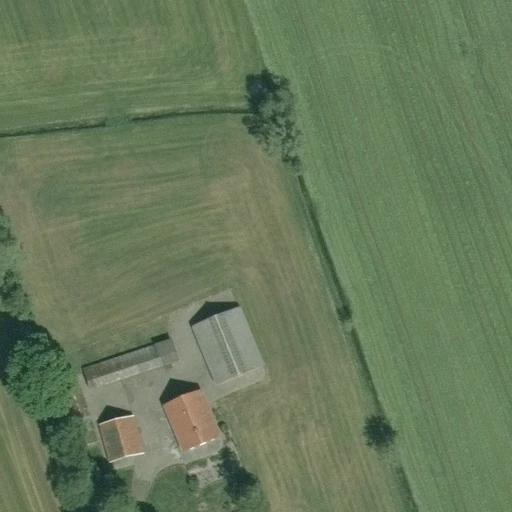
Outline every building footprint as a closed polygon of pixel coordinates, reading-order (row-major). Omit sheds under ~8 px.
[(216,386),(265,366),(241,307),(192,327),(216,386)] [(90,391),(163,367),(164,370),(172,367),(171,363),(179,360),(172,339),(82,369),(90,391)] [(77,446),(98,439),(77,377),(56,384),(77,446)] [(183,453),(220,437),(201,391),(164,407),(183,453)] [(110,462),(143,453),(133,416),(100,425),(110,462)]
